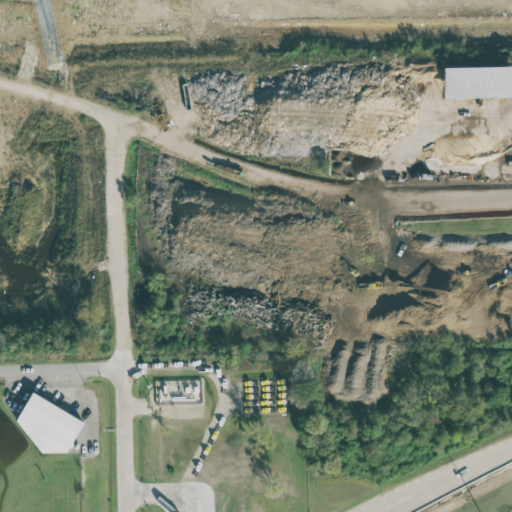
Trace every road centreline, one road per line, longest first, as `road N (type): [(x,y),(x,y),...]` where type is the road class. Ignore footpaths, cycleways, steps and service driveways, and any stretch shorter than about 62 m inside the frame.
road 1 (residential): [(116,121),(125,511)]
road 2 (primary): [(511,449),(364,511)]
road 3 (primary): [(511,453),(402,511)]
road 4 (residential): [(0,371),(123,370)]
